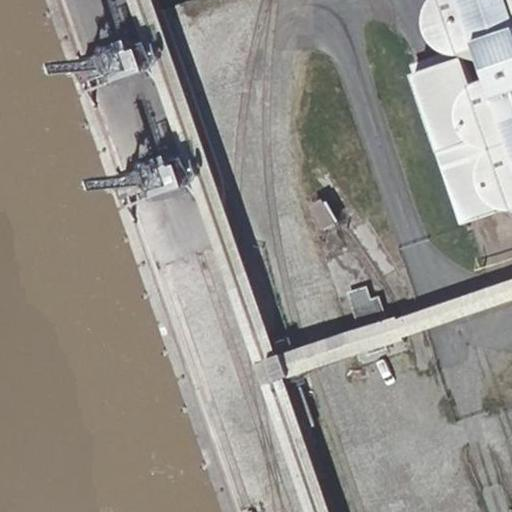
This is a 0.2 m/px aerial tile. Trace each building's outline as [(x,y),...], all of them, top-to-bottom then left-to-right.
[(475,41),(478,46),(480,45),(483,53),(485,55),(489,57),(496,60),(505,61),(511,60),(511,1),(510,0),(505,0),(501,1),(497,2),(495,3),(493,2),(486,7),(480,13),(475,20),(473,28),(474,33),(475,41)] [(488,68),(441,84),(450,109),(495,93),(488,70),(488,68)] [(495,93),(450,109),(459,139),(502,124),(502,123),(501,117),(502,112),(495,93)] [(511,93),(509,97),(506,102),(502,112),(501,117),(502,123),(502,124),(505,133),(509,138),(511,141),(511,93)] [(327,202),(312,209),(324,237),(339,230),(327,202)]
